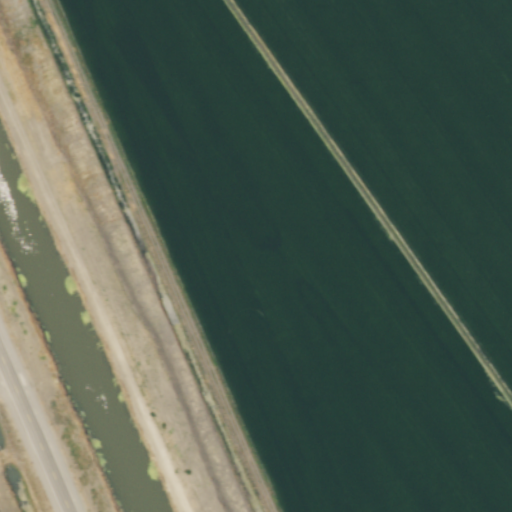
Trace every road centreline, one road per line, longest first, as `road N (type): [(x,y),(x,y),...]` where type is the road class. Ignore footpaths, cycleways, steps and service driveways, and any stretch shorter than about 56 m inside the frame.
road 1 (track): [(351,511),(120,0)]
road 2 (tertiary): [(79,511),(0,329)]
